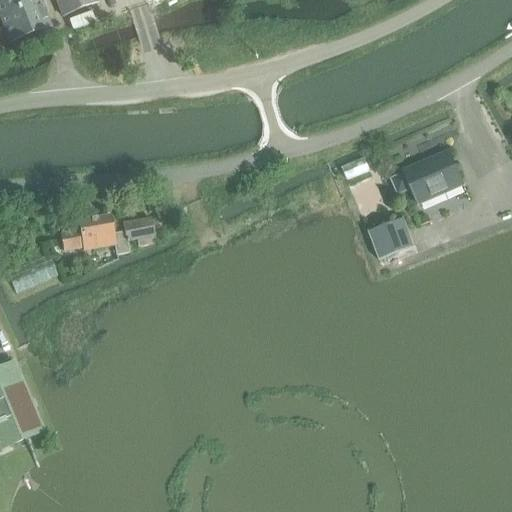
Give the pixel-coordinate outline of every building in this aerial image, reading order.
[(0,0),(0,18),(10,43),(49,28),(38,0),(0,0)] [(54,0),(62,18),(97,4),(95,0),(54,0)] [(432,162),(390,181),(398,198),(411,191),(419,208),(464,188),(448,155),(432,162)] [(364,161),(342,170),(347,182),(369,172),(364,161)] [(78,223),(80,234),(60,237),(64,253),(83,249),(83,252),(113,246),(115,256),(128,253),(127,243),(136,241),(138,248),(144,247),(154,245),(152,238),(154,238),(150,220),(122,225),(124,234),(112,236),(109,217),(78,223)] [(379,263),(415,249),(405,223),(369,237),(379,263)] [(49,255),(7,273),(17,297),(59,279),(49,255)] [(0,450),(41,432),(14,365),(0,370),(0,450)]
